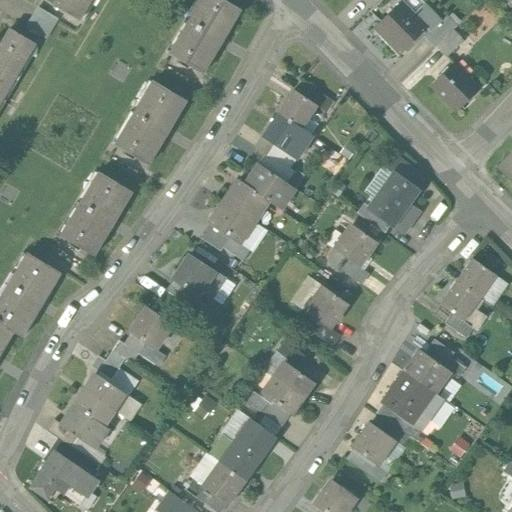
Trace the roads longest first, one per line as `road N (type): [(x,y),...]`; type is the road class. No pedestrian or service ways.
road 1 (residential): [(295,9),(202,161),(112,285),(68,328),(0,458)]
road 2 (residential): [(481,202),(399,295),(377,356),(272,511)]
road 3 (residential): [(295,9),(453,169)]
